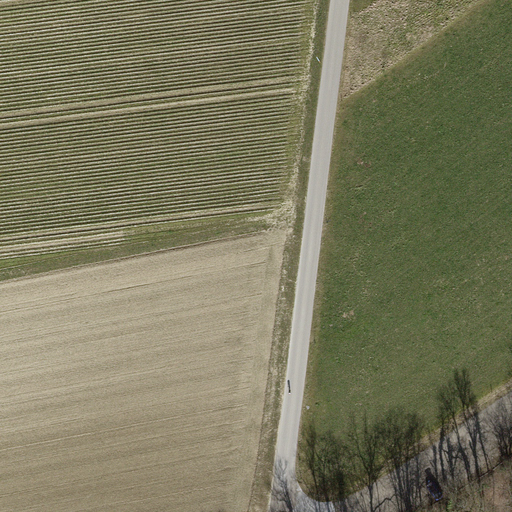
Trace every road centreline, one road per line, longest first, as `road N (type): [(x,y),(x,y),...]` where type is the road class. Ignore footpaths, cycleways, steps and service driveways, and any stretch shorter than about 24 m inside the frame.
road 1 (unclassified): [(341,0),(281,511)]
road 2 (track): [(511,414),(361,511)]
